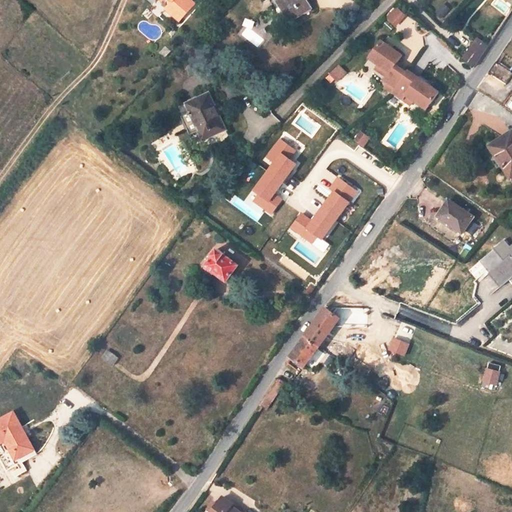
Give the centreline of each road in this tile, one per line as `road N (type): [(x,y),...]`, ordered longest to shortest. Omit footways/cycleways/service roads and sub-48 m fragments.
road 1 (residential): [(511,24),(177,511)]
road 2 (track): [(122,0),(84,73),(0,177)]
